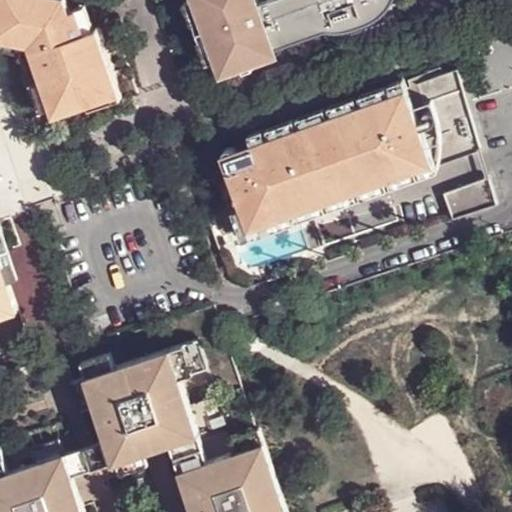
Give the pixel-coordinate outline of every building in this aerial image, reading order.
[(0,0),(0,37),(31,44),(54,112),(81,103),(121,89),(94,10),(90,5),(84,3),(90,1),(90,0),(0,0)] [(272,55),(277,45),(261,1),(260,0),(195,0),(196,1),(199,0),(200,0),(220,55),(216,57),(219,68),(229,71),(272,55)] [(263,0),(261,1),(277,45),(329,26),(339,28),(354,26),(369,21),(382,13),(392,1),(392,0),(263,0)] [(225,159),(250,230),(464,151),(466,156),(483,150),(458,69),(254,143),(255,147),(239,153),(238,152),(234,148),(228,149),(225,153),(225,159)] [(452,212),(497,203),(491,179),(446,189),(452,212)] [(0,312),(18,307),(0,248),(0,312)] [(289,511),(264,437),(236,447),(208,457),(198,429),(199,429),(180,373),(208,364),(198,334),(113,363),(110,351),(92,357),(81,361),(85,373),(95,401),(106,435),(113,456),(114,458),(148,446),(146,439),(159,434),(161,442),(170,439),(194,511),(289,511)] [(95,401),(85,373),(71,377),(80,406),(95,401)] [(231,433),(236,447),(264,437),(259,422),(231,433)] [(30,444),(35,459),(64,449),(58,434),(30,444)] [(146,439),(148,446),(155,444),(161,442),(159,434),(146,439)] [(85,442),(67,448),(74,469),(92,463),(113,456),(106,435),(85,442)] [(114,458),(119,473),(153,462),(148,446),(114,458)] [(88,511),(74,469),(67,448),(64,449),(35,459),(0,471),(0,511),(88,511)]
